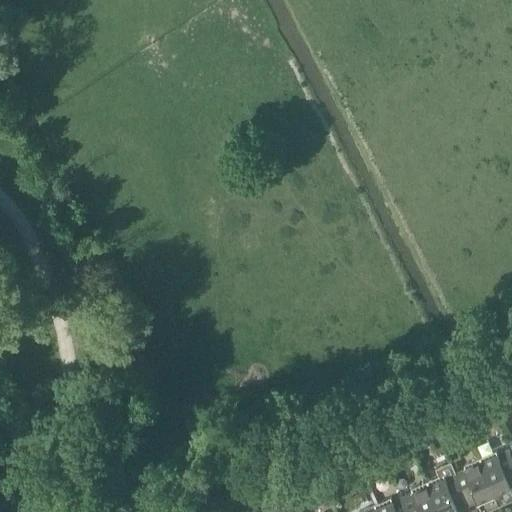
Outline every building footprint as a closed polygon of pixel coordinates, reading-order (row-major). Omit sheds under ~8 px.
[(214,429),(213,413),(185,418),(187,433),(214,429)] [(479,456),(499,500),(511,493),(511,457),(508,447),(497,452),(496,449),(479,456)] [(499,500),(479,456),(463,463),(465,466),(455,471),(450,460),(471,507),(480,503),(482,507),(499,500)] [(471,507),(450,460),(435,467),(438,474),(427,479),(441,511),(461,511),(471,507)] [(441,511),(427,479),(410,486),(412,490),(402,494),(409,511),(441,511)] [(409,511),(402,494),(392,499),(390,495),(374,503),(378,511),(409,511)] [(378,511),(374,503),(358,510),(358,511),(378,511)]
